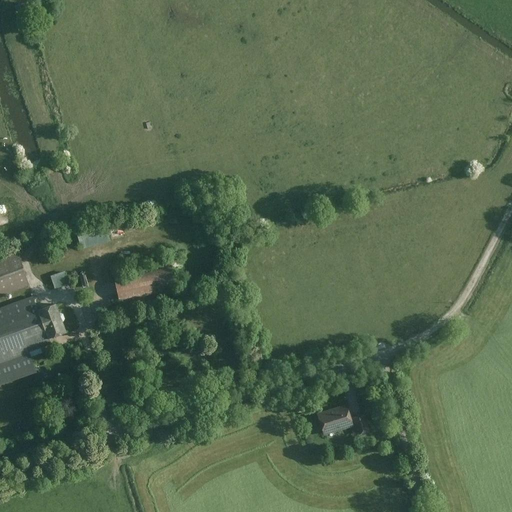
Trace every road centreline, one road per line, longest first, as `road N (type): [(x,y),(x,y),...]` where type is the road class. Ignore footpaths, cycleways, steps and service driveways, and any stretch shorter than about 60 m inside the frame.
road 1 (unclassified): [(0,475),(380,359)]
road 2 (unclassified): [(380,359),(454,310),(511,200)]
road 3 (unclassified): [(380,359),(423,511)]
